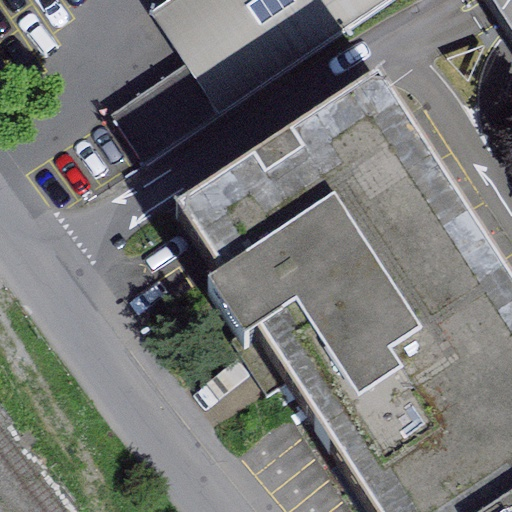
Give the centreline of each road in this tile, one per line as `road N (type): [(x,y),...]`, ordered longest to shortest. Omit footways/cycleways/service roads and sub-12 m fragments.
road 1 (residential): [(511,217),(397,51),(381,48),(36,267)]
road 2 (residential): [(36,267),(224,511)]
